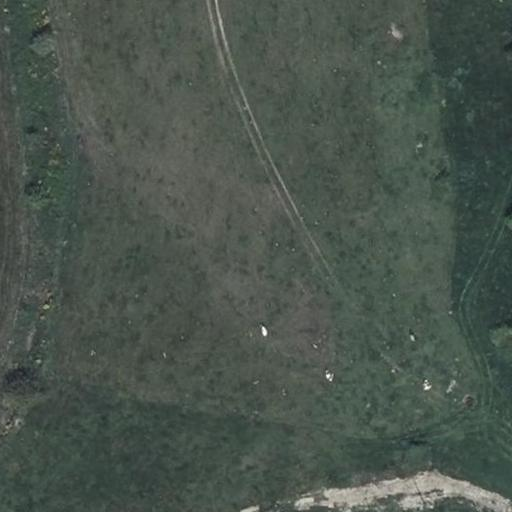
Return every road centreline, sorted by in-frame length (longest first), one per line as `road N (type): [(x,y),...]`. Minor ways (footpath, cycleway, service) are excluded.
road 1 (track): [(252,0),(269,77),(352,295),(511,450)]
road 2 (track): [(10,0),(34,119),(17,334),(0,371)]
